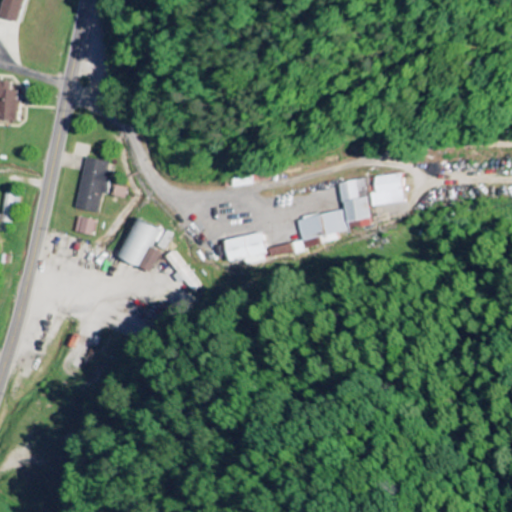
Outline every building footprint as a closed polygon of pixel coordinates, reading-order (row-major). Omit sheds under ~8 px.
[(5,0),(2,19),(23,23),(27,0),(5,0)] [(0,121),(22,123),(24,93),(13,92),(14,84),(5,83),(5,82),(0,81),(0,121)] [(114,164),(89,159),(80,210),(103,214),(106,195),(114,196),(117,175),(112,174),(114,164)] [(375,210),(407,205),(403,175),(376,179),(379,196),(373,197),(375,210)] [(78,235),(99,237),(101,222),(81,219),(78,235)] [(146,269),(163,230),(140,220),(123,258),(146,269)] [(231,243),(237,269),(273,261),(267,234),(231,243)] [(156,275),(166,254),(155,249),(146,270),(156,275)] [(201,287),(178,254),(171,258),(194,292),(201,287)]
